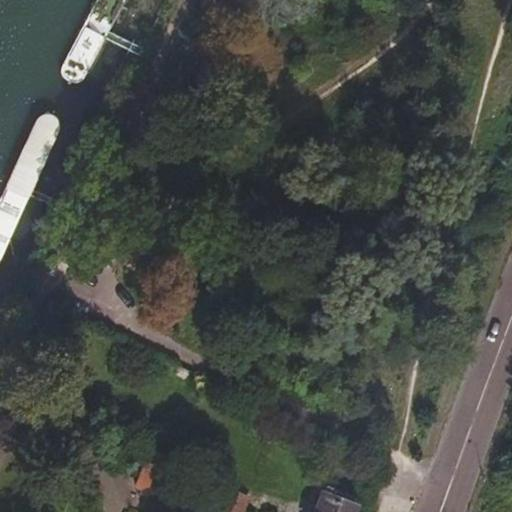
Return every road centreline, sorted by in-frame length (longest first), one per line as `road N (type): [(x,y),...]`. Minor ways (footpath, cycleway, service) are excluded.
road 1 (track): [(188,0),(168,33),(111,192),(27,322),(0,383)]
road 2 (primary): [(511,323),(438,511)]
